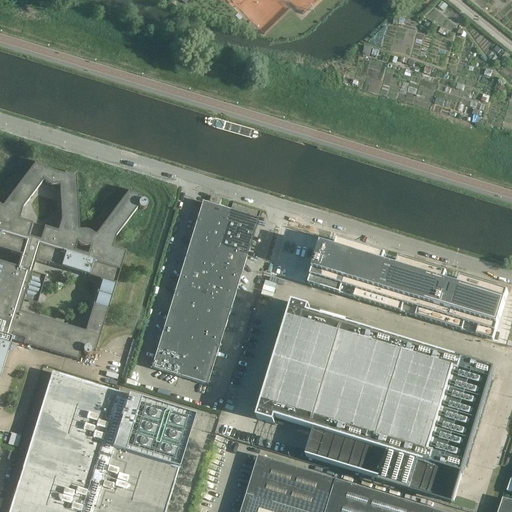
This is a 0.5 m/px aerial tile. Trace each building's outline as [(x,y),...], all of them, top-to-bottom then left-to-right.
[(442,2),(438,7),(443,12),(448,7),(442,2)] [(448,32),(440,29),(438,33),(446,37),(448,32)] [(372,50),(364,48),(362,54),(370,56),(372,50)] [(432,68),(426,66),(423,74),(430,76),(432,68)] [(0,378),(7,354),(13,337),(25,340),(23,345),(78,361),(82,348),(84,349),(83,350),(83,351),(83,352),(83,353),(83,354),(84,355),(85,356),(86,356),(87,357),(88,357),(89,356),(90,355),(91,355),(91,354),(92,354),(92,353),(92,352),(92,351),(95,352),(126,253),(112,249),(116,237),(138,208),(139,208),(139,209),(140,210),(141,210),(142,211),(143,211),(144,210),(145,210),(146,209),(146,208),(147,208),(147,207),(147,206),(147,205),(147,204),(146,203),(145,203),(145,202),(144,202),(143,202),(144,200),(139,199),(139,197),(131,195),(130,191),(96,236),(94,235),(93,235),(91,233),(90,233),(89,232),(88,232),(86,231),(84,231),(82,231),(81,231),(79,231),(76,174),(73,177),(65,174),(64,176),(46,170),(46,169),(38,166),(37,162),(2,207),(1,207),(0,206),(0,250),(21,257),(18,268),(4,264),(3,264),(1,264),(0,263),(0,378)] [(218,206),(220,199),(211,196),(209,203),(218,206)] [(224,230),(230,211),(231,209),(226,208),(225,210),(202,203),(197,221),(224,230)] [(247,257),(258,220),(230,211),(224,230),(219,248),(247,257)] [(219,248),(224,230),(197,221),(191,240),(219,248)] [(337,242),(287,227),(273,275),(504,346),(511,320),(511,295),(471,283),(469,291),(456,287),(458,279),(410,265),(408,273),(395,268),(397,261),(350,246),(347,254),(334,250),(337,242)] [(213,267),(219,248),(191,240),(185,258),(213,267)] [(241,275),(247,257),(219,248),(213,267),(241,275)] [(207,285),(213,267),(185,258),(179,277),(207,285)] [(230,312),(241,275),(213,267),(207,285),(202,304),(230,312)] [(202,304),(207,285),(179,277),(174,295),(202,304)] [(263,289),(271,291),(274,282),(266,280),(263,289)] [(196,322),(202,304),(174,295),(168,313),(182,318),(196,322)] [(454,504),(463,476),(495,371),(309,314),(310,309),(293,303),(257,419),(275,425),(276,419),(290,423),(316,431),(307,459),(454,504)] [(224,330),(230,312),(202,304),(196,322),(224,330)] [(177,336),(182,318),(168,313),(163,332),(177,336)] [(218,349),(224,330),(196,322),(182,318),(177,336),(190,340),(218,349)] [(190,340),(177,336),(163,332),(157,350),(185,359),(190,340)] [(213,367),(218,349),(190,340),(185,359),(179,377),(193,382),(199,363),(213,367)] [(179,377),(185,359),(157,350),(151,369),(179,377)] [(207,386),(213,367),(199,363),(193,382),(207,386)] [(167,511),(195,417),(52,374),(50,382),(40,412),(9,511),(167,511)] [(14,462),(17,453),(10,451),(7,460),(14,462)] [(299,511),(326,511),(336,481),(258,458),(249,488),(248,488),(246,496),(299,511)] [(436,511),(336,481),(326,511),(436,511)] [(299,511),(246,496),(243,504),(244,504),(241,511),(299,511)] [(511,511),(511,501),(503,499),(498,511),(511,511)]
